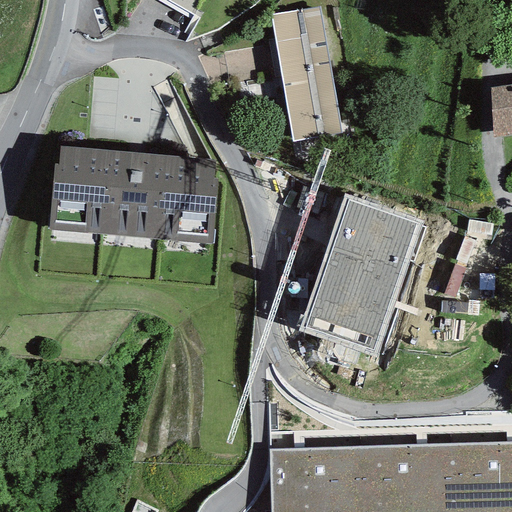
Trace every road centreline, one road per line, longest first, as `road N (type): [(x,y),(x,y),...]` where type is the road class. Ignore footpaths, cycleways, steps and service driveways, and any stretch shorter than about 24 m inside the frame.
road 1 (residential): [(47,65),(125,46),(180,58),(245,179),(259,232),(268,334),(282,367),(316,395),(355,410),(455,404),(486,391),(510,347),(503,283),(511,223)]
road 2 (unknown): [(268,334),(260,448),(252,472),(218,511)]
road 3 (tertiary): [(47,65),(0,176)]
